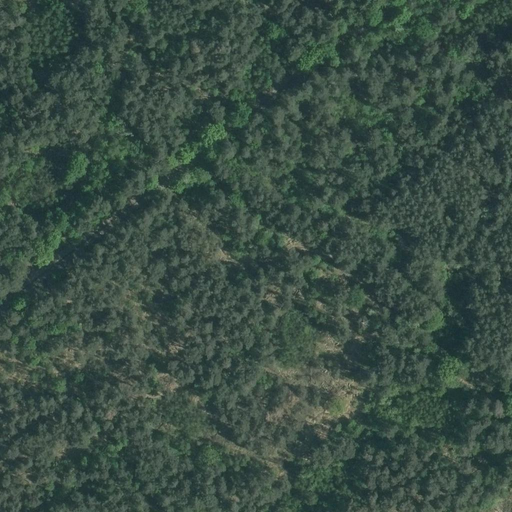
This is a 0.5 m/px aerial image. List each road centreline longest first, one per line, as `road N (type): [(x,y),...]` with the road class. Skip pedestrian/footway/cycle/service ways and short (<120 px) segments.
road 1 (track): [(0,293),(380,0)]
road 2 (track): [(0,244),(50,262),(141,0)]
